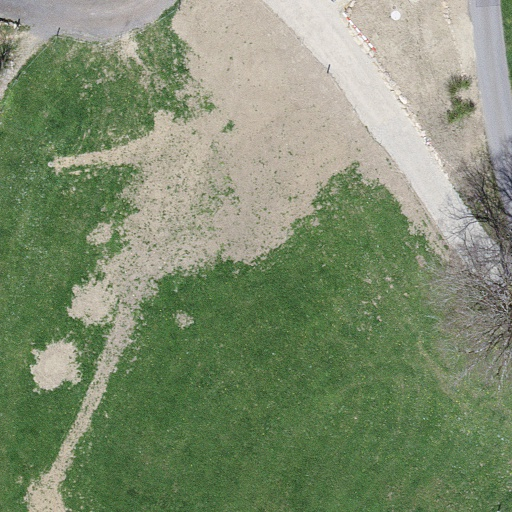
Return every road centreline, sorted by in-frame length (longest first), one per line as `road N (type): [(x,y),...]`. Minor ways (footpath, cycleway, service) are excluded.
road 1 (unknown): [(511,295),(484,285),(443,240),(274,0)]
road 2 (unclassified): [(511,135),(497,0)]
